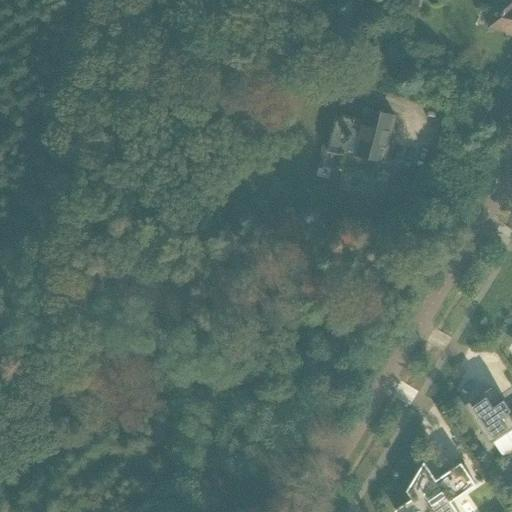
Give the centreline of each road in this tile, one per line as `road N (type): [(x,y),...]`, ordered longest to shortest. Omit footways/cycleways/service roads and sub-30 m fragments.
road 1 (residential): [(511,175),(304,511)]
road 2 (unclassified): [(118,0),(50,274)]
road 3 (unclassified): [(50,274),(12,387),(0,400)]
